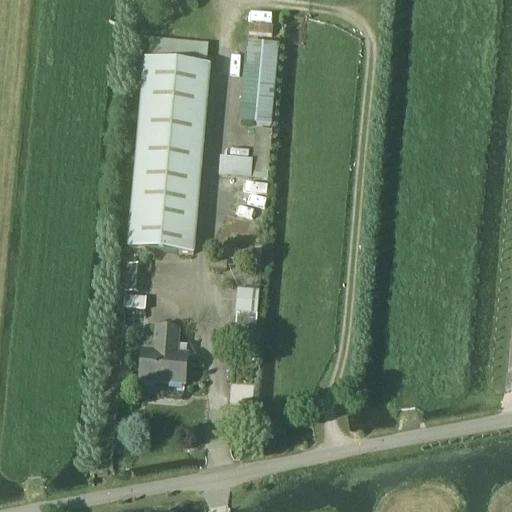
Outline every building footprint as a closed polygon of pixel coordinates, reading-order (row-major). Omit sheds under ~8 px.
[(246,44),(239,125),(273,128),(280,47),(246,44)] [(144,65),(128,251),(193,257),(209,71),(206,71),(147,65),(144,65)] [(252,164),(250,182),(267,183),(273,133),(255,132),(252,164)] [(126,267),(124,295),(138,296),(141,269),(126,267)] [(234,315),(257,316),(259,293),(237,291),(234,315)] [(123,299),(122,313),(145,315),(146,301),(123,299)] [(139,385),(184,389),(186,358),(177,357),(179,334),(156,332),(154,355),(142,354),(139,385)]
